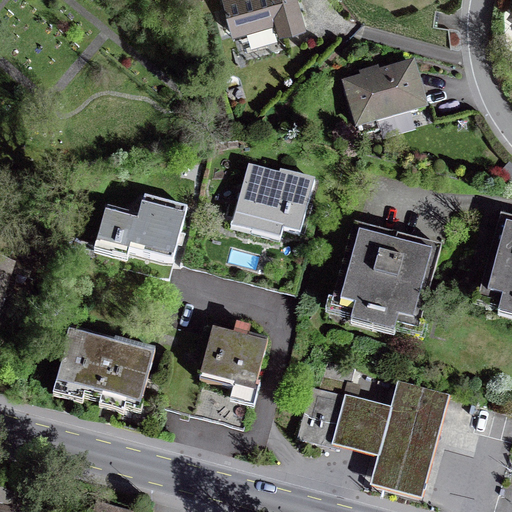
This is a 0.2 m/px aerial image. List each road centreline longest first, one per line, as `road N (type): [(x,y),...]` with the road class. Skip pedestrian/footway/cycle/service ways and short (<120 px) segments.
road 1 (primary): [(0,427),(315,511)]
road 2 (residential): [(511,150),(467,65),(478,0)]
